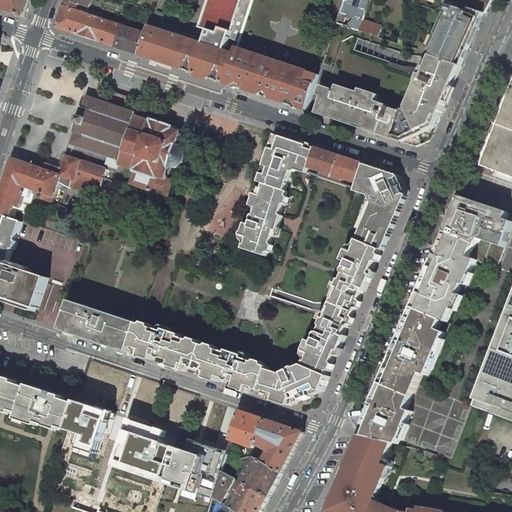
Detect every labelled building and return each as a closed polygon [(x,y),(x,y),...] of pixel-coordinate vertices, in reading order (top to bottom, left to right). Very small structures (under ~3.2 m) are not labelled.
[(0,0),(0,8),(25,17),(30,0),(0,0)] [(89,7),(91,0),(66,0),(64,6),(75,10),(77,8),(78,3),(89,7)] [(242,0),(239,12),(248,15),(253,0),(242,0)] [(344,0),(337,24),(361,31),(364,21),(347,15),(351,0),(344,0)] [(370,0),(360,0),(358,7),(361,8),(359,16),(365,18),(370,0)] [(450,0),(413,0),(412,3),(431,9),(417,50),(437,56),(438,56),(438,57),(463,67),(485,13),(450,2),(450,0)] [(450,0),(450,2),(485,13),(486,14),(493,0),(450,0)] [(75,10),(64,6),(57,28),(88,38),(121,49),(142,56),(149,35),(128,28),(101,19),(102,16),(92,13),(91,15),(75,10)] [(145,25),(151,27),(156,12),(149,10),(145,25)] [(383,27),(364,21),(361,31),(379,37),(383,27)] [(235,55),(151,27),(149,35),(142,56),(226,84),(235,55)] [(245,90),(262,96),(264,95),(269,92),(271,97),(272,99),(288,104),(290,100),(298,103),(299,105),(300,108),(308,111),(314,94),(317,84),(319,79),(320,75),(311,72),(310,77),(303,75),(305,70),(252,52),(250,57),(244,55),(246,50),(238,48),(235,55),(226,84),(234,86),(237,85),(239,83),(247,85),(245,90)] [(421,82),(409,108),(402,111),(389,107),(380,135),(412,145),(433,137),(440,121),(447,103),(450,96),(446,94),(449,86),(454,88),(463,67),(438,57),(438,56),(437,56),(431,68),(427,76),(424,75),(420,82),(421,82)] [(511,78),(489,133),(492,135),(480,166),(511,178),(511,78)] [(354,91),(333,84),(331,88),(317,84),(314,94),(318,95),(312,112),(354,126),(357,119),(368,123),(365,130),(380,135),(389,107),(390,106),(375,101),(377,94),(356,87),(354,91)] [(176,126),(152,118),(152,120),(137,115),(137,113),(88,97),(84,109),(83,108),(75,132),(77,132),(73,144),(111,157),(121,160),(120,165),(136,171),(135,172),(136,173),(159,180),(160,176),(167,179),(171,167),(174,168),(176,168),(179,167),(181,166),(183,165),(184,163),(186,161),(186,159),(187,157),(187,155),(187,153),(186,150),(184,148),(183,147),(180,145),(179,144),(183,132),(175,129),(176,126)] [(354,126),(365,130),(368,123),(357,119),(354,126)] [(243,249),(268,256),(276,230),(279,231),(284,214),(281,212),(288,190),(286,189),(292,170),(295,171),(298,169),(309,173),(309,172),(310,167),(317,148),(292,140),(281,136),(279,136),(275,149),(271,148),(269,147),(264,165),(265,166),(268,167),(266,174),(262,173),(261,173),(258,181),(260,182),(265,183),(263,189),(260,196),(258,195),(254,207),(255,207),(249,225),(246,224),(245,223),(241,234),(242,235),(247,236),(248,237),(245,245),(244,245),(243,244),(242,248),(243,249)] [(433,137),(412,145),(417,147),(431,141),(433,137)] [(340,156),(317,148),(310,167),(334,175),(340,156)] [(81,160),(68,156),(67,156),(63,169),(47,164),(45,169),(37,191),(43,193),(41,199),(52,203),(61,176),(73,181),(71,186),(98,195),(104,178),(78,169),(81,160)] [(364,164),(340,156),(334,175),(358,183),(360,179),(364,164)] [(121,160),(111,157),(108,165),(119,168),(120,165),(121,160)] [(45,169),(14,159),(0,200),(0,214),(8,217),(11,218),(15,205),(22,208),(29,187),(37,191),(45,169)] [(124,175),(81,160),(78,169),(104,178),(121,184),(124,175)] [(368,182),(373,167),(364,164),(360,179),(367,181),(368,182)] [(351,247),(346,259),(352,261),(345,278),(342,277),(340,283),(342,285),(333,306),(355,314),(365,289),(368,290),(374,274),(372,273),(383,249),(385,250),(405,203),(409,195),(399,176),(390,173),(373,167),(368,182),(367,181),(360,179),(358,183),(358,186),(357,188),(356,189),(370,194),(374,201),(360,237),(361,237),(357,249),(351,247)] [(159,180),(136,173),(132,184),(168,197),(173,181),(167,179),(160,176),(159,180)] [(511,215),(462,197),(360,435),(365,437),(383,441),(393,444),(399,445),(401,440),(402,441),(406,429),(413,413),(408,411),(423,375),(427,377),(446,334),(438,331),(442,321),(446,323),(455,305),(458,306),(462,297),(459,295),(463,285),(466,286),(477,262),(496,270),(511,226),(511,215)] [(11,218),(8,217),(0,239),(0,261),(9,264),(12,256),(14,249),(16,250),(18,242),(16,241),(22,222),(11,218)] [(9,264),(0,261),(0,295),(40,309),(51,278),(29,271),(31,268),(17,263),(16,267),(9,264)] [(511,298),(470,407),(511,423),(511,298)] [(110,346),(131,353),(134,346),(138,333),(141,324),(109,314),(73,302),(72,305),(71,307),(67,319),(64,330),(82,337),(101,343),(110,346)] [(64,305),(59,317),(67,319),(71,307),(64,305)] [(355,314),(333,306),(332,308),(328,317),(326,316),(322,325),(324,325),(322,332),(346,340),(348,337),(346,336),(354,317),(355,314)] [(158,356),(175,361),(174,367),(181,370),(182,370),(185,363),(198,368),(205,344),(185,338),(185,336),(168,330),(167,333),(141,324),(138,333),(134,346),(149,351),(147,358),(156,361),(158,356)] [(249,385),(279,395),(276,401),(291,406),(324,391),(331,376),(329,375),(340,351),(341,352),(346,340),(322,332),(317,342),(312,340),(307,351),(314,354),(309,365),(307,364),(286,374),(271,368),(272,367),(247,358),(248,356),(232,351),(231,353),(205,344),(198,368),(214,374),(212,380),(221,383),(223,376),(240,382),(238,389),(245,391),(247,391),(249,385)] [(0,410),(1,411),(2,408),(22,414),(21,417),(49,427),(50,424),(69,430),(78,404),(65,399),(66,397),(31,385),(30,388),(16,383),(18,381),(0,375),(0,410)] [(118,461),(133,420),(78,404),(65,443),(118,461)] [(232,440),(254,449),(255,449),(257,445),(267,420),(241,411),(232,440)] [(169,431),(133,420),(118,461),(115,468),(165,483),(177,449),(178,447),(165,444),(169,431)] [(271,451),(265,462),(284,472),(305,433),(305,432),(267,420),(257,445),(271,451)] [(365,437),(360,447),(358,449),(349,469),(350,472),(342,489),(340,490),(331,510),(331,511),(438,511),(439,511),(419,509),(418,511),(417,511),(412,511),(411,511),(399,511),(383,505),(382,507),(376,504),(374,499),(376,494),(378,494),(386,477),(384,475),(388,467),(384,465),(393,444),(383,441),(365,437)] [(211,504),(227,453),(192,443),(189,453),(177,449),(165,483),(164,488),(211,504)] [(255,459),(243,482),(271,497),(284,472),(265,462),(256,458),(255,459)] [(222,503),(235,478),(222,470),(213,499),(222,503)] [(243,482),(229,507),(237,511),(239,511),(262,511),(271,497),(243,482)] [(225,511),(228,506),(222,503),(213,499),(211,504),(208,511),(225,511)]
